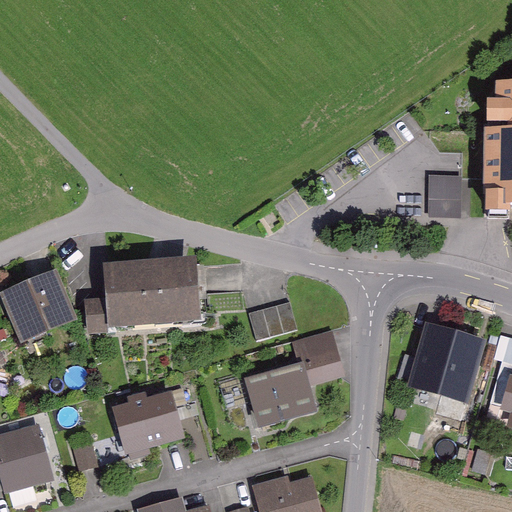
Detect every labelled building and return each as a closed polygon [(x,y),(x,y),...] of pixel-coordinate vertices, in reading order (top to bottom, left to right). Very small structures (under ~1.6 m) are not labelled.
[(511,84),(497,85),(498,209),(511,208),(511,84)] [(428,179),(429,215),(461,215),(460,178),(428,179)] [(205,261),(114,269),(119,332),(210,325),(205,261)] [(80,327),(59,275),(4,297),(24,349),(80,327)] [(290,303),(247,315),(255,342),(298,331),(290,303)] [(247,383),(260,434),(324,417),(315,386),(341,380),(329,334),(291,344),(298,370),(247,383)] [(474,350),(431,337),(419,381),(462,393),(474,350)] [(419,359),(405,355),(398,380),(412,384),(419,359)] [(511,371),(501,368),(491,404),(511,410),(511,371)] [(171,395),(117,409),(130,458),(184,444),(171,395)] [(40,431),(0,441),(0,478),(5,500),(55,488),(40,431)] [(91,441),(74,445),(80,472),(97,468),(91,441)] [(255,485),(262,511),(323,511),(315,479),(294,485),(291,475),(255,485)] [(139,511),(208,511),(209,511),(206,511),(192,511),(188,498),(139,511)]
